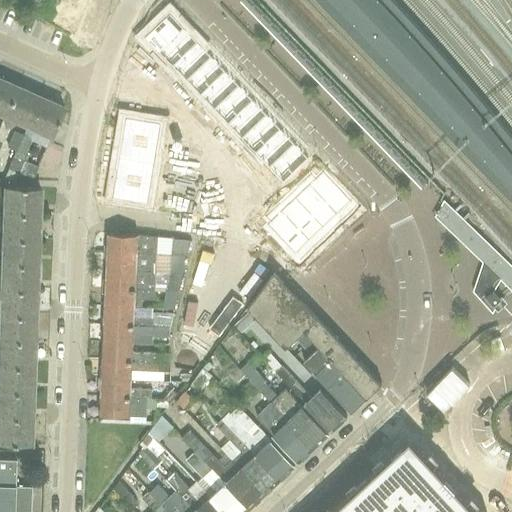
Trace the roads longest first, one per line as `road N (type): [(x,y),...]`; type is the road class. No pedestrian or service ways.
road 1 (residential): [(274,511),(403,386),(420,326),(418,263),(393,197),(190,0)]
road 2 (residential): [(64,511),(75,211)]
road 3 (residential): [(289,260),(220,222),(75,211)]
road 4 (residential): [(99,81),(75,211)]
road 5 (unclassified): [(511,357),(489,365),(466,388),(458,419),(467,450)]
